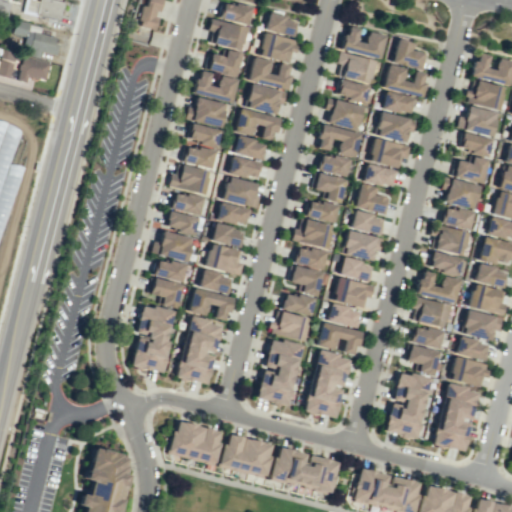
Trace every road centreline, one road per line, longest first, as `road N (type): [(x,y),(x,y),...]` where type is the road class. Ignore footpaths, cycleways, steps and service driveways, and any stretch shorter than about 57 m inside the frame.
road 1 (residential): [(191,0),(120,292),(111,364),(148,466)]
road 2 (residential): [(467,0),(354,443)]
road 3 (residential): [(224,413),(333,0)]
road 4 (primary): [(99,0),(0,396)]
road 5 (residential): [(511,487),(224,413),(160,402),(132,410)]
